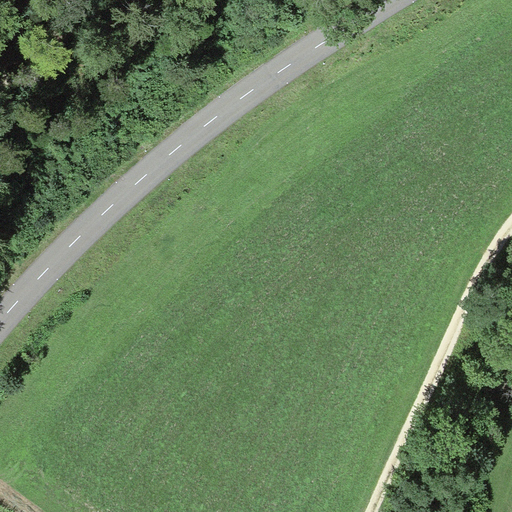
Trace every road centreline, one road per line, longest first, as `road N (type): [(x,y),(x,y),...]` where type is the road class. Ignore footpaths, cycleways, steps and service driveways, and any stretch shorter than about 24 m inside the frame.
road 1 (secondary): [(0,322),(52,260),(178,147),(248,90),(390,0)]
road 2 (track): [(370,511),(462,295),(511,213)]
